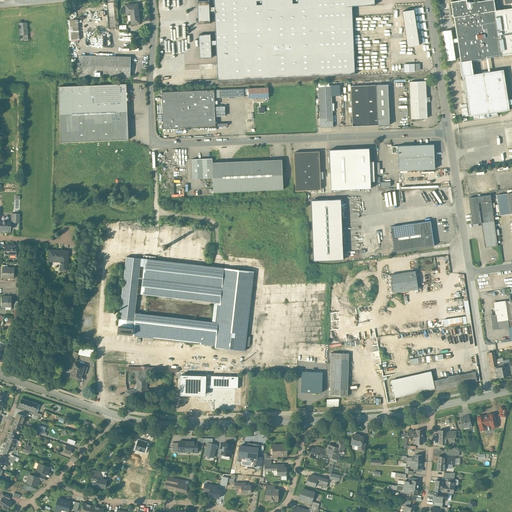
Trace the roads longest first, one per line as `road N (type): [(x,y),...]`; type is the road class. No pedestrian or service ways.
road 1 (unclassified): [(449,133),(154,145),(152,0)]
road 2 (tertiary): [(113,414),(188,424),(307,420)]
road 3 (residential): [(233,511),(98,498),(56,480)]
road 4 (unclassified): [(471,273),(449,133)]
road 5 (unclassified): [(449,133),(430,0)]
road 6 (tertiary): [(307,420),(432,406)]
road 7 (unclassified): [(489,395),(471,273)]
